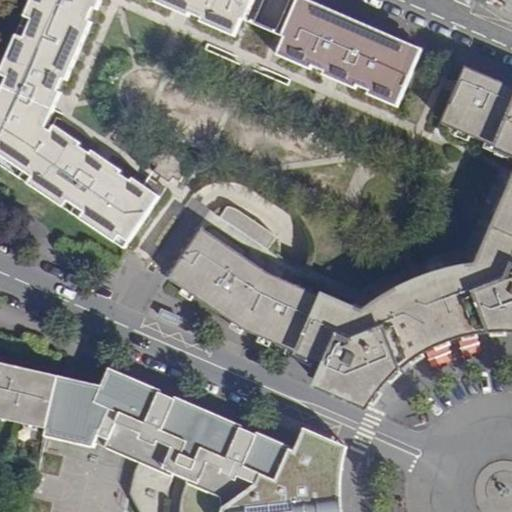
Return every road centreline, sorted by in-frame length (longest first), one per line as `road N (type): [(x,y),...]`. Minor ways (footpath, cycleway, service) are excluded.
road 1 (residential): [(460,448),(371,425),(0,260)]
road 2 (residential): [(0,282),(443,477)]
